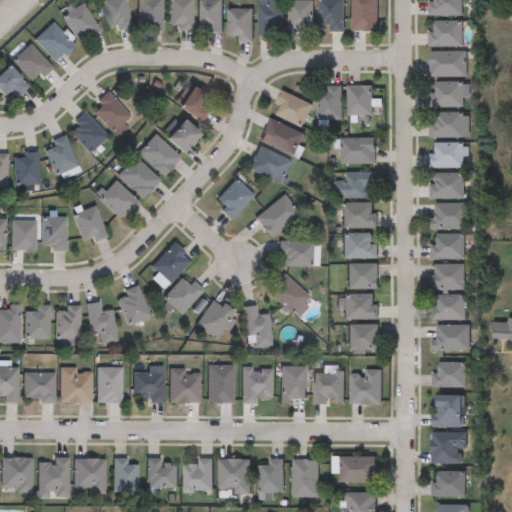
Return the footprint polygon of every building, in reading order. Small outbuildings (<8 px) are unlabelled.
[(106,31),(99,1),(102,0),(123,0),(129,26),(106,31)] [(136,30),(136,0),(160,0),(160,30),(136,30)] [(176,30),(176,25),(166,25),(166,0),(190,0),(190,30),(176,30)] [(197,30),(197,0),(221,0),(221,30),(197,30)] [(282,0),(282,27),(273,27),(273,35),(257,35),(257,6),(265,6),(265,0),(282,0)] [(327,32),(327,26),(318,26),(318,0),(342,0),(342,32),(327,32)] [(351,30),(351,0),(377,0),(377,30),(351,30)] [(428,16),(428,0),(460,0),(460,16),(428,16)] [(311,1),(311,31),(287,31),(287,1),(311,1)] [(97,31),(76,43),(61,15),(81,4),(97,31)] [(227,35),(227,9),(251,9),(251,43),(237,43),(237,35),(227,35)] [(461,47),(428,47),(428,22),(461,22),(461,47)] [(56,64),(32,40),(50,23),(73,46),(56,64)] [(52,70),(30,46),(13,63),(31,83),(40,76),(43,79),(52,70)] [(465,76),(429,76),(429,51),(465,51),(465,76)] [(0,95),(3,99),(11,91),(18,98),(28,89),(8,68),(0,75),(0,95)] [(432,82),(462,82),(462,107),(432,107),(432,82)] [(346,115),(346,85),(371,85),(371,115),(346,115)] [(206,97),(201,106),(210,112),(202,124),(176,107),(190,86),(206,97)] [(341,86),(341,119),(316,119),(316,92),(325,92),(325,86),(341,86)] [(300,127),(271,113),(282,91),(311,104),(300,127)] [(88,109),(106,92),(130,115),(112,133),(88,109)] [(66,130),(83,113),(107,136),(90,153),(66,130)] [(467,137),(429,137),(429,113),(467,113),(467,137)] [(258,142),(268,118),(303,133),(293,156),(258,142)] [(180,154),(163,138),(182,119),(198,135),(180,154)] [(178,157),(161,176),(136,153),(152,134),(178,157)] [(52,146),(50,141),(63,135),(77,165),(55,175),(43,150),(52,146)] [(374,138),(374,163),(341,163),(341,138),(374,138)] [(430,167),(430,143),(465,143),(465,167),(430,167)] [(247,168),(258,146),(291,162),(280,184),(247,168)] [(37,190),(14,190),(13,154),(37,154),(37,190)] [(0,188),(8,189),(8,155),(0,155),(0,188)] [(140,199),(115,174),(133,157),(158,181),(140,199)] [(366,198),(334,198),(334,181),(343,181),(343,171),(374,171),(374,188),(366,188),(366,198)] [(462,173),(462,198),(429,198),(429,173),(462,173)] [(231,219),(212,203),(233,179),(252,195),(231,219)] [(135,202),(118,219),(96,197),(113,180),(135,202)] [(253,219),(281,194),(297,213),(270,238),(253,219)] [(374,202),(374,227),(341,227),(341,202),(374,202)] [(466,229),(431,229),(431,204),(466,204),(466,229)] [(92,242),(90,237),(82,241),(70,217),(91,206),(106,235),(92,242)] [(48,250),(48,245),(39,245),(39,217),(64,217),(64,250),(48,250)] [(33,250),(9,250),(9,220),(33,220),(33,250)] [(343,232),(371,232),(371,241),(376,241),(376,257),(343,257),(343,232)] [(463,258),(430,258),(430,233),(463,233),(463,258)] [(311,240),(311,265),(278,265),(278,240),(311,240)] [(190,259),(167,282),(149,265),(172,241),(190,259)] [(376,262),(376,287),(347,287),(347,262),(376,262)] [(463,262),(463,289),(431,289),(431,262),(463,262)] [(291,314),(267,290),(284,273),(307,297),(291,314)] [(161,296),(180,278),(187,285),(192,280),(202,290),(179,314),(161,296)] [(114,295),(136,286),(149,316),(127,325),(114,295)] [(343,293),(376,293),(376,318),(343,318),(343,293)] [(432,319),(432,293),(464,293),(464,319),(432,319)] [(235,313),(217,339),(194,324),(212,298),(235,313)] [(111,309),(115,341),(98,343),(97,333),(89,334),(85,302),(98,301),(99,310),(111,309)] [(24,338),(24,310),(33,310),(33,304),(48,304),(48,338),(24,338)] [(63,309),(63,304),(78,304),(78,339),(54,339),(54,309),(63,309)] [(267,313),(270,345),(253,347),(252,337),(244,338),(241,305),(255,304),(256,314),(267,313)] [(18,342),(0,342),(0,305),(18,305),(18,342)] [(511,319),(511,323),(495,323),(495,342),(511,342),(511,347),(511,319)] [(377,324),(377,352),(347,352),(347,324),(377,324)] [(468,350),(434,350),(434,324),(468,324),(468,350)] [(464,361),(464,386),(432,386),(432,361),(464,361)] [(231,401),(206,401),(206,365),(231,365),(231,401)] [(0,366),(16,366),(16,401),(1,401),(1,396),(0,396),(0,366)] [(94,366),(119,366),(119,402),(94,402),(94,366)] [(304,366),(304,401),(279,401),(279,366),(304,366)] [(240,367),(270,367),(270,401),(240,401),(240,367)] [(57,368),(89,368),(89,401),(57,401),(57,368)] [(197,369),(197,401),(167,401),(167,369),(197,369)] [(380,403),(349,403),(349,372),(364,372),(364,369),(380,369),(380,403)] [(38,398),(22,398),(22,372),(51,372),(51,401),(38,401),(38,398)] [(161,402),(147,402),(147,394),(130,394),(130,372),(161,372),(161,402)] [(312,372),(343,372),(343,403),(312,403),(312,372)] [(461,395),(461,426),(432,426),(432,395),(461,395)] [(465,432),(465,463),(431,463),(431,432),(465,432)] [(375,456),(375,482),(338,482),(338,471),(332,471),(332,456),(375,456)] [(30,491),(0,491),(0,457),(30,457),(30,491)] [(103,457),(103,492),(72,492),(72,457),(103,457)] [(111,457),(126,457),(126,463),(136,463),(136,491),(111,491),(111,457)] [(182,490),(182,463),(197,463),(197,457),(211,457),(211,490),(182,490)] [(248,458),(248,492),(218,492),(218,458),(248,458)] [(282,458),(282,492),(258,492),(258,463),(267,463),(267,458),(282,458)] [(66,493),(37,493),(37,459),(66,459),(66,493)] [(176,487),(145,487),(145,459),(176,459),(176,487)] [(292,496),(292,459),(317,459),(317,496),(292,496)] [(432,471),(464,471),(464,496),(432,496),(432,471)] [(375,511),(341,511),(341,510),(345,510),(345,492),(375,492),(375,511)]
